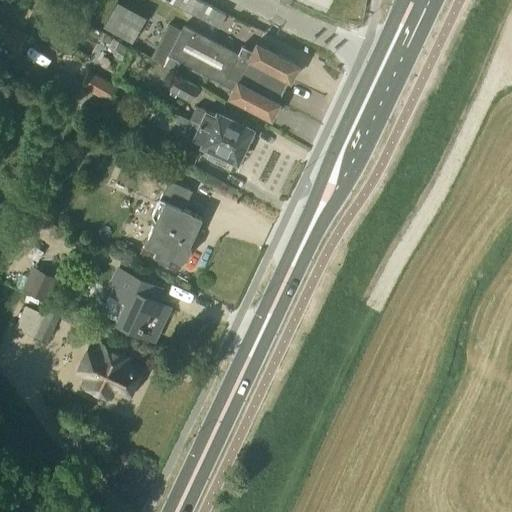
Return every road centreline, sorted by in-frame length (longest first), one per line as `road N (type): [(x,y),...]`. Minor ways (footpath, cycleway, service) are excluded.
road 1 (primary): [(178,511),(386,64)]
road 2 (unclassified): [(386,64),(250,0)]
